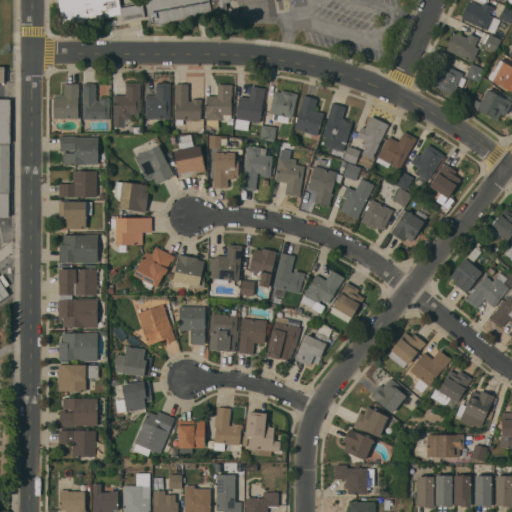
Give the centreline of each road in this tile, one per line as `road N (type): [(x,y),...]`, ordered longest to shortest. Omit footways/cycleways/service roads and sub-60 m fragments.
road 1 (tertiary): [(32,0),(29,511)]
road 2 (residential): [(511,167),(430,108),(304,64),(241,54),(32,52)]
road 3 (residential): [(510,166),(326,398),(312,431),(307,511)]
road 4 (residential): [(511,367),(341,243),(275,220),(194,215)]
road 5 (residential): [(320,409),(261,383),(194,379)]
